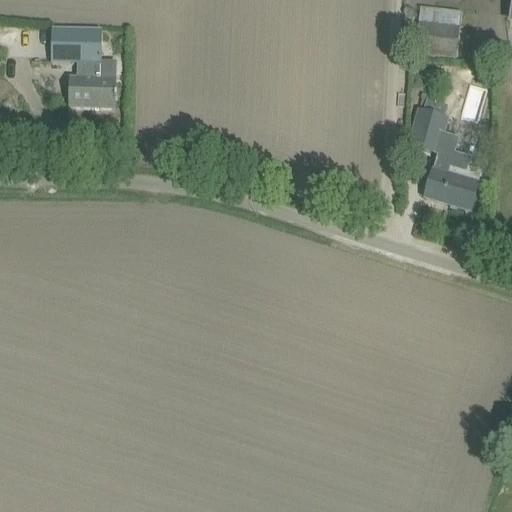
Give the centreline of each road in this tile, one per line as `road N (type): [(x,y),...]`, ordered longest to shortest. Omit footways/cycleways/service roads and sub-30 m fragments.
road 1 (unclassified): [(382,243),(156,183),(0,178)]
road 2 (unclassified): [(382,243),(395,0)]
road 3 (unclassified): [(511,283),(382,243)]
